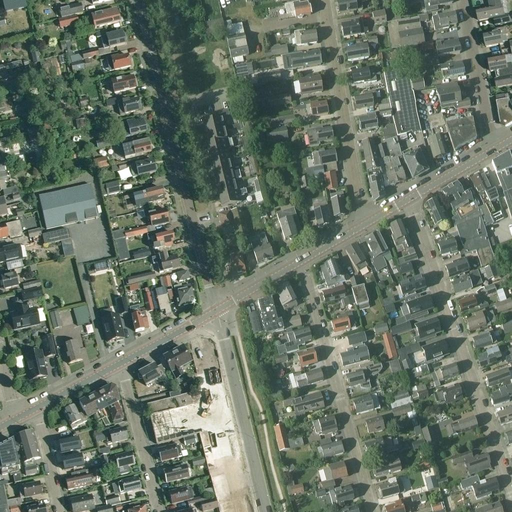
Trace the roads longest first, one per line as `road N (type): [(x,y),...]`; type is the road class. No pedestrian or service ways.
road 1 (residential): [(215,311),(139,0)]
road 2 (residential): [(408,199),(511,492)]
road 3 (residential): [(373,511),(301,261)]
road 4 (residential): [(362,226),(322,0)]
road 5 (residential): [(264,511),(215,311)]
road 6 (residential): [(489,152),(461,0)]
road 7 (residential): [(158,511),(120,363)]
